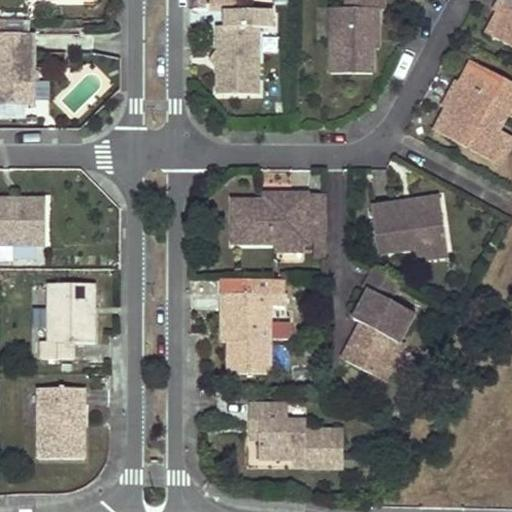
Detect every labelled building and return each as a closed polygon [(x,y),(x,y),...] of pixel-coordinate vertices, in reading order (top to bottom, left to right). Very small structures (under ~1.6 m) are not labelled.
[(194,0),(194,11),(201,11),(204,11),(204,0),(194,0)] [(384,9),(383,0),(348,0),(348,9),(380,9),(384,9)] [(499,13),(488,35),(511,47),(511,3),(506,0),(499,0),(494,10),(499,13)] [(380,9),(348,9),(331,9),(331,77),(374,76),(373,52),(373,49),(366,49),(366,41),(373,41),(373,26),(380,26),(380,9)] [(218,67),(218,96),(258,96),(258,30),(271,30),(272,12),(226,12),(226,28),(218,28),(218,54),(225,61),(218,67)] [(380,26),(373,26),(373,41),(366,41),(366,49),(373,49),(373,52),(380,52),(380,26)] [(274,32),(262,32),(262,94),(274,94),(274,32)] [(0,34),(0,107),(38,108),(37,36),(0,34)] [(225,61),(218,54),(212,60),(218,67),(225,61)] [(458,80),(450,94),(504,124),(508,117),(511,119),(511,82),(473,62),(462,82),(458,80)] [(60,97),(71,114),(100,97),(89,80),(60,97)] [(450,103),(434,133),(501,168),(511,148),(511,137),(500,131),(504,124),(450,94),(446,101),(450,103)] [(511,186),(511,171),(503,168),(498,181),(511,186)] [(229,202),(231,246),(274,246),(300,245),(308,245),(308,193),(271,194),(272,202),(261,202),(229,202)] [(328,258),(328,193),(308,193),(308,245),(314,245),(314,258),(328,258)] [(272,202),(271,194),(261,194),(261,202),(272,202)] [(369,208),(377,257),(414,251),(456,244),(449,196),(369,208)] [(20,198),(0,197),(0,205),(20,206),(20,198)] [(0,245),(47,246),(47,198),(20,198),(20,206),(0,205),(0,245)] [(456,244),(414,251),(416,265),(458,258),(456,244)] [(300,245),(274,246),(275,254),(301,254),(300,245)] [(284,280),(222,280),(222,312),(229,312),(229,342),(229,374),(271,374),(271,338),(271,323),(271,308),(284,308),(284,280)] [(41,343),(41,361),(75,363),(75,345),(96,345),(98,289),(50,287),(48,344),(41,343)] [(352,348),(344,362),(389,385),(408,348),(401,344),(416,316),(371,292),(356,321),(364,325),(372,329),(368,337),(364,336),(357,351),(352,348)] [(288,323),(271,323),(271,338),(288,338),(288,323)] [(372,329),(364,325),(352,348),(357,351),(364,336),(368,337),(372,329)] [(37,392),(37,463),(84,463),(84,435),(75,435),(76,409),(84,409),(84,391),(37,392)] [(260,441),(261,462),(296,461),(306,461),(306,471),(344,470),(344,432),(306,432),(305,423),(288,422),(289,407),(250,407),(250,424),(251,424),(260,423),(260,441)] [(84,409),(76,409),(75,435),(84,435),(84,409)] [(260,423),(251,424),(252,441),(260,441),(260,423)] [(306,461),(296,461),(296,471),(306,471),(306,461)]
